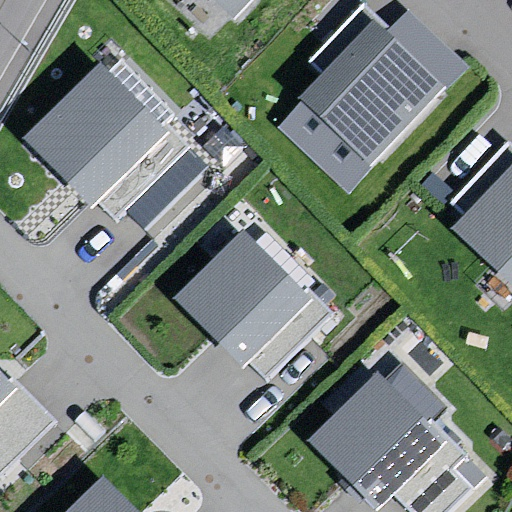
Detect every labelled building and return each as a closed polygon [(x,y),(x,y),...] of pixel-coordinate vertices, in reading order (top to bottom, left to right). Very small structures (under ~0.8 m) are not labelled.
[(248,0),(219,0),(235,14),(248,0)] [(410,8),(391,29),(448,89),(472,68),(410,8)] [(391,29),(381,19),(305,93),(372,162),(448,89),(391,29)] [(169,131),(102,61),(26,134),(93,204),(169,131)] [(511,167),(454,230),(511,284),(511,167)] [(312,290),(243,227),(177,297),(246,361),(312,290)] [(0,399),(17,381),(0,364),(0,399)] [(445,437),(376,373),(310,444),(379,507),(445,437)] [(144,511),(104,475),(69,511),(144,511)]
